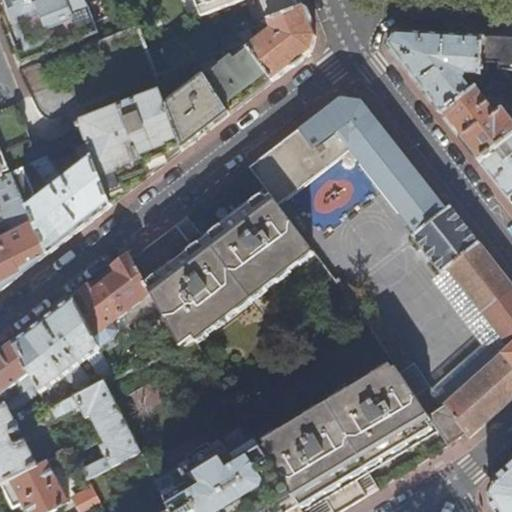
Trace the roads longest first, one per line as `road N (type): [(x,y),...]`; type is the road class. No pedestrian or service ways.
road 1 (residential): [(354,48),(0,324)]
road 2 (residential): [(354,48),(511,240)]
road 3 (residential): [(354,48),(386,12),(511,15)]
